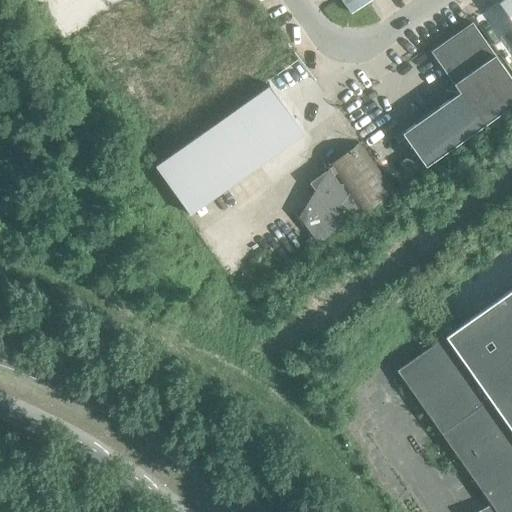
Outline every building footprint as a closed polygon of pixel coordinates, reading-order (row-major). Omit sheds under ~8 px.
[(344,0),(352,11),(367,0),(344,0)] [(511,0),(501,0),(499,2),(511,21),(511,0)] [(511,105),(511,79),(471,21),(429,51),(458,92),(400,133),(425,167),(511,105)] [(269,85),(155,166),(189,215),(304,134),(269,85)] [(329,170),(311,183),(343,228),(397,190),(361,140),(326,165),(329,170)] [(511,257),(484,218),(439,250),(511,353),(511,257)] [(511,431),(403,276),(370,299),(511,499),(511,431)] [(442,511),(318,336),(285,359),(393,511),(442,511)]
